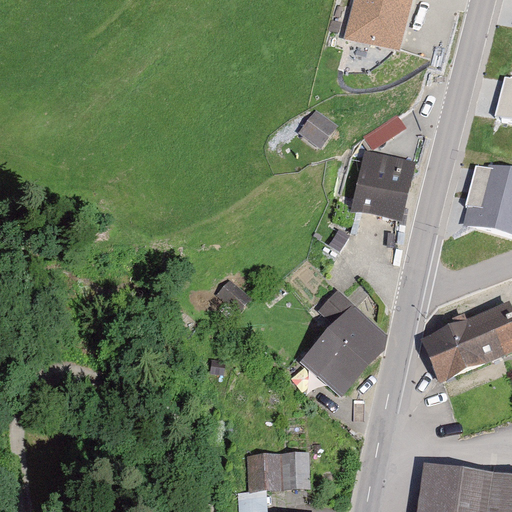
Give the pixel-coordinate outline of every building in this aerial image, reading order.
[(414,0),(355,0),(345,41),(401,55),(414,0)] [(498,122),(511,125),(511,76),(508,76),(498,122)] [(400,107),(366,128),(376,143),(410,121),(400,107)] [(318,113),(297,137),(319,156),(340,132),(318,113)] [(414,168),(367,157),(353,215),(400,226),(414,168)] [(511,177),(475,170),(463,229),(511,240),(511,177)] [(237,318),(251,304),(228,280),(213,294),(237,318)] [(364,321),(339,298),(324,314),(338,328),(304,365),(322,381),(339,396),(385,347),(385,341),(364,321)] [(458,331),(424,344),(432,364),(440,383),(511,354),(511,318),(509,311),(488,319),(467,327),(465,320),(455,324),(458,331)] [(307,457),(250,460),(251,493),(287,492),(287,491),(309,490),(307,457)] [(511,511),(511,484),(439,474),(433,511),(511,511)]
